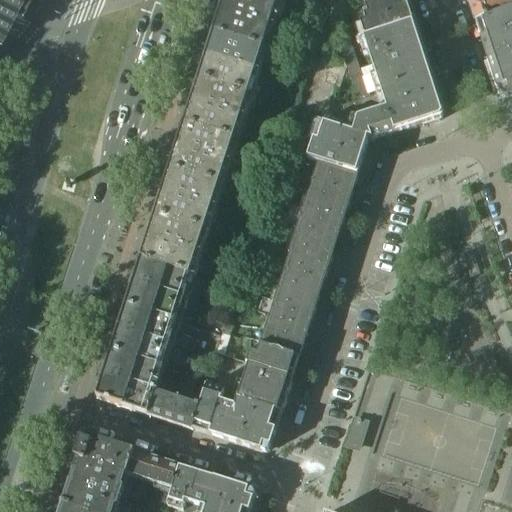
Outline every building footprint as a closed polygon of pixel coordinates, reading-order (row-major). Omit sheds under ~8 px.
[(0,0),(0,49),(23,0),(0,0)] [(281,7),(258,0),(225,0),(214,37),(266,53),(281,7)] [(413,24),(405,0),(373,0),(375,6),(360,10),(350,14),(353,22),(363,19),(365,25),(360,26),(364,40),(413,24)] [(511,0),(488,0),(470,6),(476,24),(511,12),(511,0)] [(511,12),(476,24),(482,42),(511,32),(511,12)] [(329,20),(340,52),(353,48),(342,16),(329,20)] [(431,78),(419,42),(413,24),(364,40),(363,41),(381,95),(431,78)] [(511,32),(482,42),(488,60),(511,52),(511,32)] [(266,53),(214,37),(200,81),(252,98),(266,53)] [(341,52),(358,102),(369,99),(352,49),(341,52)] [(511,52),(488,60),(500,96),(507,100),(511,98),(511,52)] [(282,82),(300,88),(303,79),(284,74),(282,82)] [(443,115),(437,97),(431,78),(381,95),(369,99),(358,102),(357,103),(325,113),(321,126),(369,142),(369,143),(373,144),(439,122),(443,115)] [(252,98),(200,81),(186,126),(238,142),(252,98)] [(297,138),(301,125),(293,122),(288,136),(297,138)] [(238,142),(186,126),(171,172),(223,188),(238,142)] [(369,142),(321,126),(309,161),(316,164),(318,165),(358,177),(369,143),(369,142)] [(283,153),(308,162),(312,149),(288,140),(283,153)] [(316,164),(309,161),(306,172),(313,174),(316,164)] [(300,360),(335,250),(358,177),(318,165),(289,255),(291,256),(261,348),(300,360)] [(223,188),(171,172),(156,216),(209,233),(223,188)] [(209,233),(156,216),(142,262),(190,278),(194,279),(209,233)] [(248,222),(242,242),(253,245),(259,225),(248,222)] [(190,278),(142,262),(127,308),(176,323),(190,278)] [(176,323),(127,308),(112,353),(161,369),(176,323)] [(300,360),(261,348),(252,345),(246,365),(249,366),(237,403),(281,417),(300,360)] [(164,370),(161,369),(112,353),(97,401),(147,417),(154,394),(155,394),(164,370)] [(511,511),(511,416),(370,371),(329,497),(375,511),(511,511)] [(281,417),(237,403),(232,418),(217,413),(224,394),(206,389),(203,398),(193,431),(263,454),(271,451),(281,417)] [(185,404),(155,394),(154,394),(147,417),(193,431),(203,398),(188,394),(185,404)] [(135,455),(90,440),(89,445),(82,442),(76,461),(78,462),(78,461),(127,477),(135,455)] [(180,469),(135,455),(127,477),(173,492),(180,469)] [(116,511),(127,477),(78,461),(78,462),(63,507),(79,511),(116,511)] [(250,511),(256,496),(254,493),(180,469),(173,492),(168,507),(175,510),(182,511),(183,511),(190,494),(198,497),(204,499),(200,511),(250,511)] [(190,494),(183,511),(190,511),(194,503),(196,503),(198,497),(190,494)]
